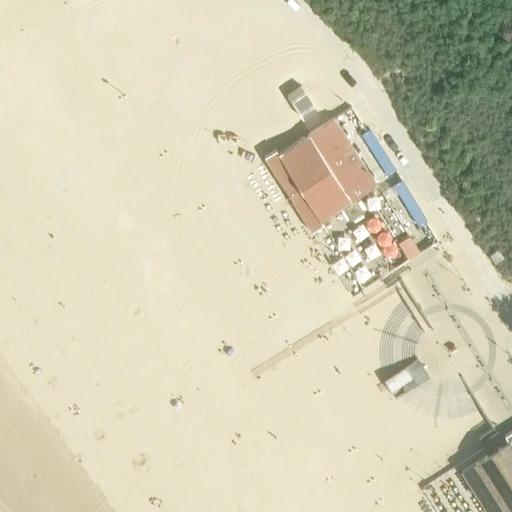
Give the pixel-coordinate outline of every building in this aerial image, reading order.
[(236,64),(270,37),(250,11),(216,38),(236,64)] [(287,94),(302,117),(316,108),(301,85),(287,94)] [(312,231),(323,224),(321,221),(377,184),(335,117),(266,159),(312,231)] [(366,130),(358,135),(385,176),(393,170),(366,130)] [(390,186),(415,227),(423,221),(398,181),(390,186)] [(418,251),(408,235),(397,243),(407,258),(418,251)] [(498,248),(489,254),(495,262),(503,256),(498,248)] [(391,391),(412,378),(406,367),(384,380),(391,391)] [(511,511),(511,430),(505,435),(508,441),(461,471),(487,511),(511,511)]
